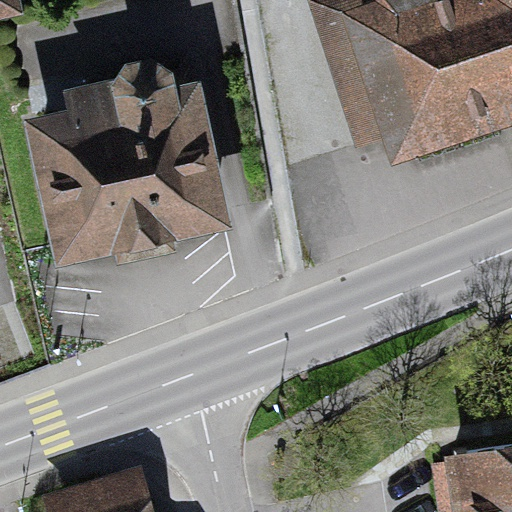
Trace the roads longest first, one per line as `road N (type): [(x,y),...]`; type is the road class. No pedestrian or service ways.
road 1 (primary): [(511,249),(194,373)]
road 2 (primary): [(194,373),(0,446)]
road 3 (residential): [(194,373),(222,511)]
